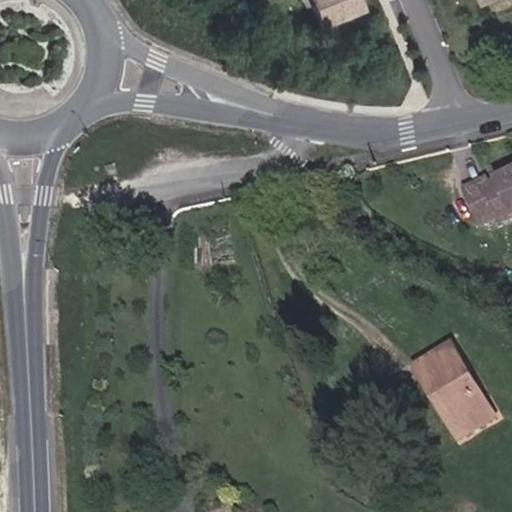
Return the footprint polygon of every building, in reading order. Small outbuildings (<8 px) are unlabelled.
[(353,0),(297,0),(300,7),(306,4),(310,14),(314,30),(357,9),(353,0)] [(478,0),(483,10),(506,0),(478,0)] [(305,17),(310,14),(306,4),(300,7),(305,17)] [(511,175),(489,186),(487,182),(469,190),(486,225),(503,218),(505,223),(511,220),(511,175)] [(499,419),(456,345),(425,364),(436,383),(430,387),(440,404),(446,401),(468,437),(499,419)] [(436,383),(425,364),(418,368),(430,387),(436,383)] [(468,437),(446,401),(440,404),(461,441),(468,437)]
